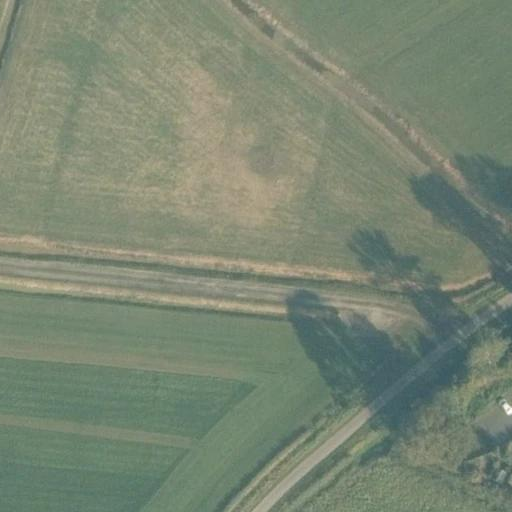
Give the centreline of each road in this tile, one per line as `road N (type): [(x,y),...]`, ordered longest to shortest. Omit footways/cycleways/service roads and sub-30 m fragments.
road 1 (track): [(0,268),(350,304),(427,323),(452,342)]
road 2 (unclassified): [(261,511),(449,344),(511,300)]
